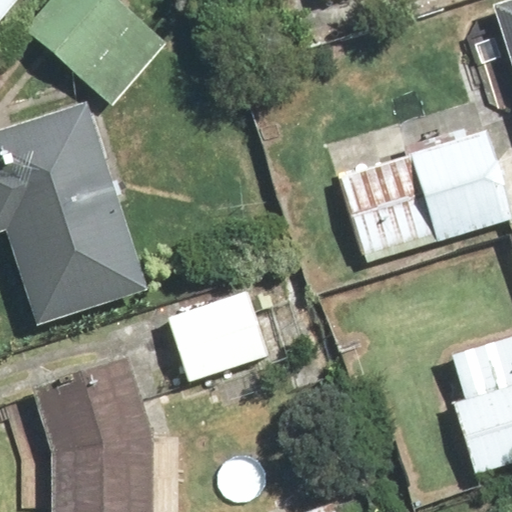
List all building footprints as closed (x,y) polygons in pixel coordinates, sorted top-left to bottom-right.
[(33,0),(0,0),(0,20),(10,29),(33,0)] [(179,36),(131,0),(64,0),(36,37),(127,105),(179,36)] [(161,292),(102,107),(0,138),(0,232),(3,241),(18,236),(47,327),(161,292)] [(511,163),(503,135),(351,185),(380,271),(511,227),(511,163)] [(286,362),(259,294),(175,328),(202,395),(286,362)] [(477,402),(458,407),(477,474),(511,464),(511,340),(464,354),(477,402)] [(169,511),(169,441),(145,365),(46,393),(64,456),(65,511),(169,511)]
